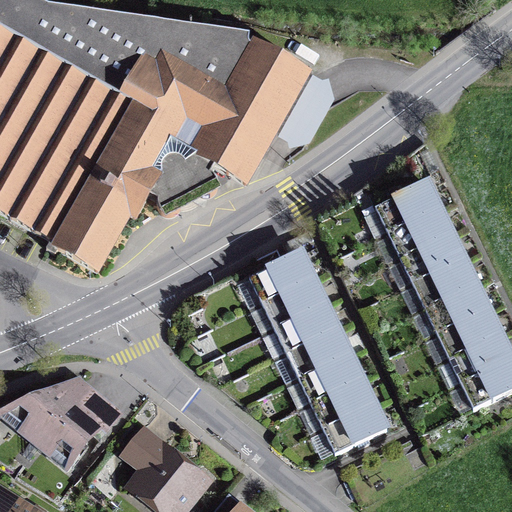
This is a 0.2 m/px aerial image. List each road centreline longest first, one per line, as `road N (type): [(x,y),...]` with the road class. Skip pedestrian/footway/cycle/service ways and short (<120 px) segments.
road 1 (secondary): [(95,312),(219,248),(295,197),(511,29)]
road 2 (residential): [(330,511),(95,312)]
